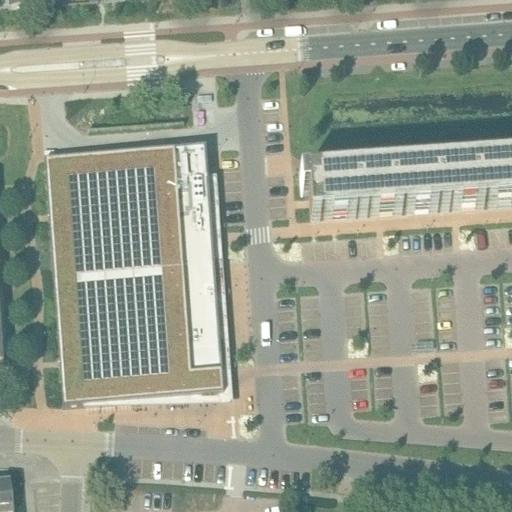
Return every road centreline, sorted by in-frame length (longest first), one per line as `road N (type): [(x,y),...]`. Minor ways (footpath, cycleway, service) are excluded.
road 1 (residential): [(243,53),(511,33)]
road 2 (residential): [(511,260),(260,278)]
road 3 (residential): [(272,455),(511,482)]
road 4 (residential): [(243,53),(260,278)]
road 5 (residential): [(73,442),(272,455)]
road 6 (residential): [(190,57),(161,46),(17,56),(0,66)]
road 7 (residential): [(0,74),(18,80),(163,70),(190,57)]
road 8 (residential): [(260,278),(272,455)]
